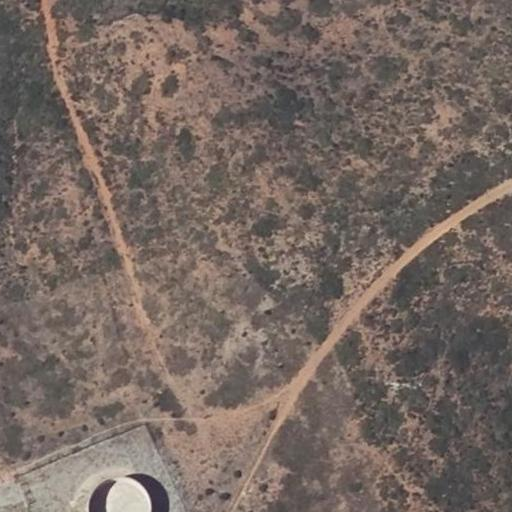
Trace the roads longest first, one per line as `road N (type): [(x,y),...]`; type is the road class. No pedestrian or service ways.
road 1 (track): [(37,0),(57,82),(176,378),(201,412),(249,420),(292,400),(440,244),(511,198)]
road 2 (track): [(292,400),(231,511)]
